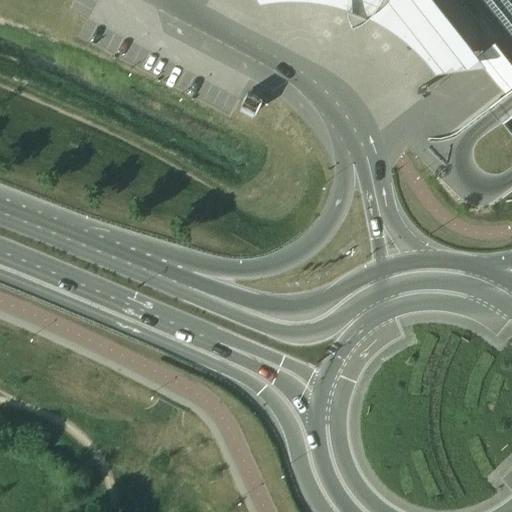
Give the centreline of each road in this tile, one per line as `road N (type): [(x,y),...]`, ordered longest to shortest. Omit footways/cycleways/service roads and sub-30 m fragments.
road 1 (primary): [(0,275),(261,390),(288,426),(322,511)]
road 2 (unclassified): [(355,132),(338,203),(301,251),(269,268),(203,266),(166,278)]
road 3 (primary): [(0,253),(223,345)]
road 4 (primary): [(382,291),(322,330),(293,334),(166,278)]
road 5 (unclassified): [(166,0),(300,71),(355,132)]
road 6 (primary): [(382,268),(301,309),(166,278)]
road 7 (primary): [(166,278),(0,212)]
road 8 (primary): [(511,307),(493,317),(439,301),(382,313)]
road 9 (primary): [(340,401),(346,467),(381,511)]
